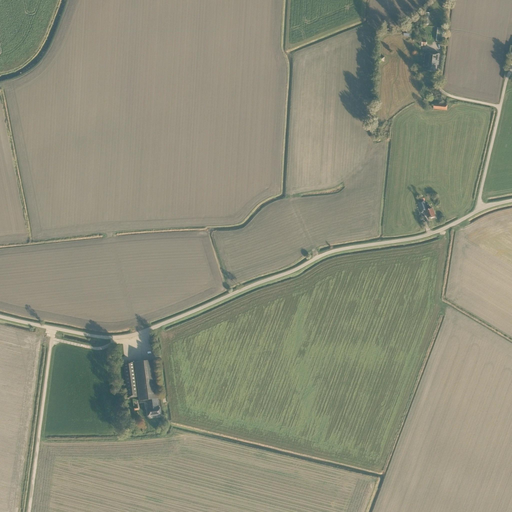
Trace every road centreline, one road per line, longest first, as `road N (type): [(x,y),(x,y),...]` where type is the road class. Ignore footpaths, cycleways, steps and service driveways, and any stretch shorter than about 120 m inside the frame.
road 1 (unclassified): [(0,316),(125,336),(320,255),(432,233),(511,200)]
road 2 (unknown): [(26,511),(54,328)]
